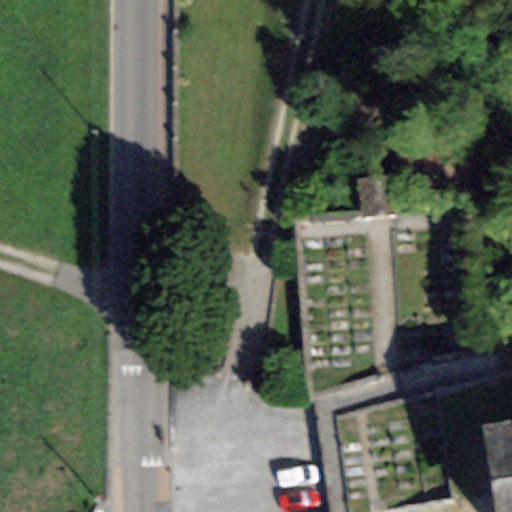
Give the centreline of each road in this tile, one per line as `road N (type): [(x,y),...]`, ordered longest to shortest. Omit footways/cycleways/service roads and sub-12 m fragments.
road 1 (tertiary): [(132,511),(134,0)]
road 2 (track): [(129,304),(0,265)]
